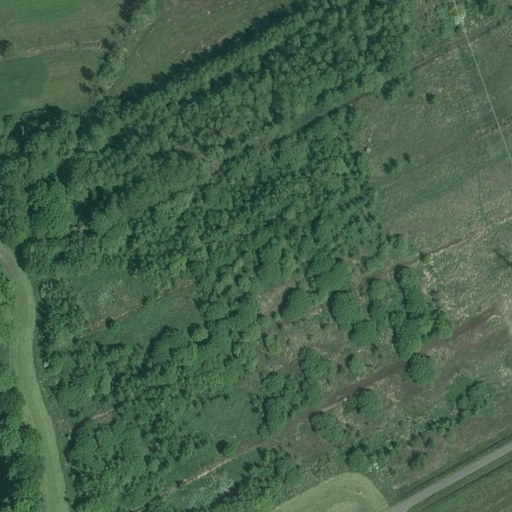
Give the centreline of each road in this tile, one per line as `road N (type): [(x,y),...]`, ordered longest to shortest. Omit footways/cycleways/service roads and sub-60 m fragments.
road 1 (track): [(53,511),(23,354),(19,286),(0,253)]
road 2 (unclassified): [(392,511),(511,445)]
